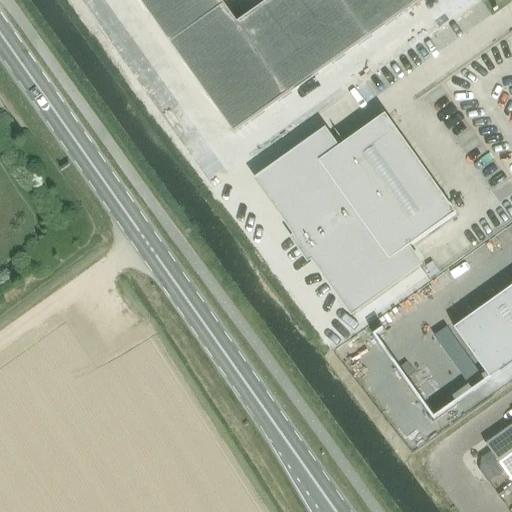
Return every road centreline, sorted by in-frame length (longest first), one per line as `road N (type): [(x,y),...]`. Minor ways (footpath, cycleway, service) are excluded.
road 1 (primary): [(270,422),(0,34)]
road 2 (track): [(0,347),(146,244)]
